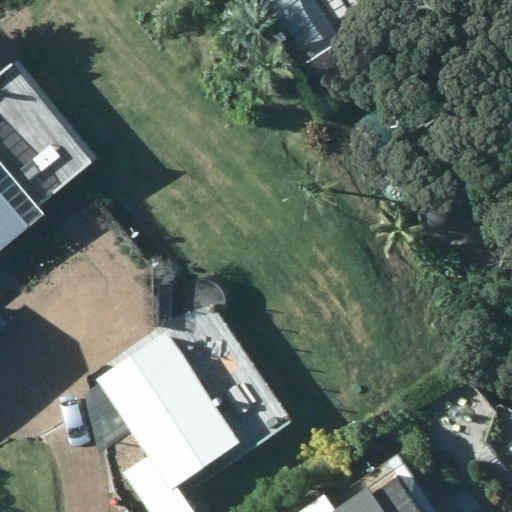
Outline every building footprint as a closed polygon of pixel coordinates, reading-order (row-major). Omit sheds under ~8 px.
[(329,20),(340,13),(342,0),(309,0),(308,7),(316,17),(329,20)] [(95,168),(14,65),(0,76),(0,253),(43,219),(38,213),(95,168)] [(185,305),(188,311),(219,300),(225,308),(228,301),(228,294),(225,287),(221,281),(215,277),(208,275),(200,276),(194,279),(188,284),(185,291),(184,298),(185,305)] [(125,475),(150,511),(192,511),(178,489),(239,448),(166,338),(101,381),(152,458),(125,475)] [(384,511),(370,492),(339,511),(384,511)]
